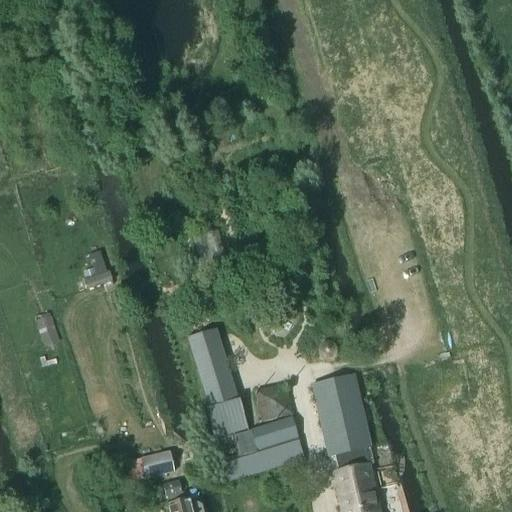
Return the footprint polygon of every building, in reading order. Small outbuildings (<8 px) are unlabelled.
[(192,240),(202,274),(226,266),(216,232),(192,240)] [(111,283),(109,274),(108,274),(106,274),(95,278),(85,281),(83,282),(86,291),(104,285),(111,283)] [(124,308),(119,292),(112,294),(112,296),(115,304),(117,310),(124,308)] [(227,484),(302,460),(294,432),(291,420),(248,433),(238,401),(237,401),(216,331),(186,340),(207,411),(206,411),(227,484)] [(373,466),(353,377),(310,387),(339,511),(378,511),(368,467),(373,466)] [(260,424),(291,417),(284,386),(253,393),(260,424)] [(174,473),(171,461),(169,452),(140,459),(145,479),(174,473)] [(177,482),(162,486),(165,500),(166,500),(167,507),(166,507),(167,511),(201,511),(200,507),(197,504),(190,506),(189,502),(188,502),(187,499),(186,493),(181,494),(180,494),(177,482)]
